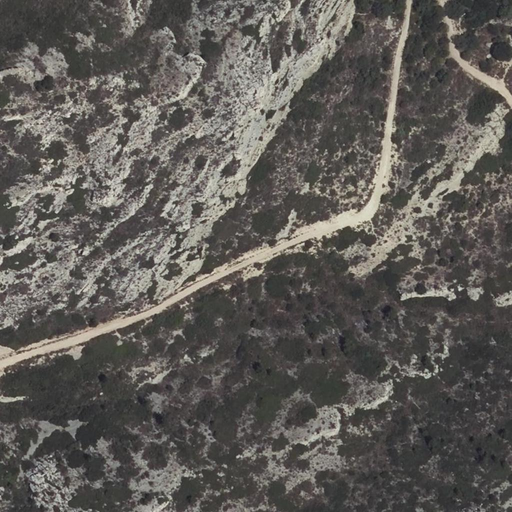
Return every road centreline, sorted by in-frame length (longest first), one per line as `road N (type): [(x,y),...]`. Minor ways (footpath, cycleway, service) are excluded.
road 1 (track): [(0,366),(151,312),(199,281),(359,220),(378,199),(409,0)]
road 2 (track): [(442,0),(458,57),(511,101)]
